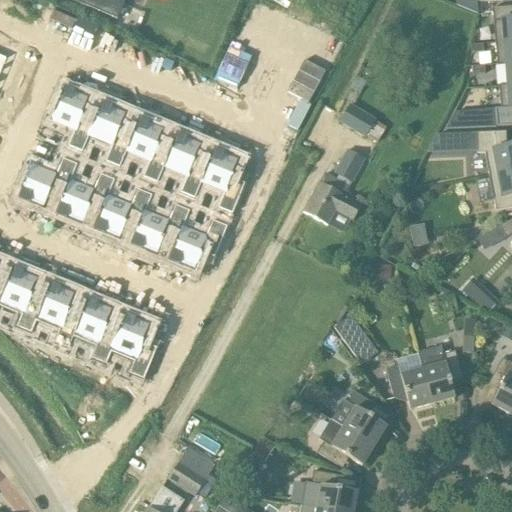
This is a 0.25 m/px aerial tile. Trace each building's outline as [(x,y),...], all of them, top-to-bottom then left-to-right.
[(71,0),(117,19),(124,0),(71,0)] [(511,7),(492,9),(493,21),(511,19),(511,7)] [(495,44),(511,42),(511,19),(493,21),(495,44)] [(506,65),(506,64),(511,63),(511,42),(495,44),(497,66),(506,65)] [(483,53),(482,45),(470,46),(471,54),(483,53)] [(484,74),(484,66),(472,67),(472,75),(484,74)] [(16,80),(12,89),(25,94),(28,85),(16,80)] [(511,85),(508,86),(508,85),(498,86),(500,109),(511,108),(511,85)] [(12,89),(9,97),(21,102),(25,94),(12,89)] [(63,89),(50,122),(72,131),(65,148),(81,155),(88,137),(98,113),(84,108),(87,99),(63,89)] [(366,136),(375,121),(376,120),(351,104),(340,123),(365,138),(366,136)] [(98,113),(88,137),(110,147),(103,164),(119,170),(126,153),(135,129),(122,123),(125,114),(101,105),(98,113)] [(511,126),(511,108),(500,109),(494,109),(496,127),(511,126)] [(464,129),(463,112),(454,113),(445,130),(464,129)] [(135,129),(126,153),(148,162),(141,179),(156,186),(164,168),(173,145),(159,139),(163,130),(139,120),(135,129)] [(375,121),(366,136),(378,143),(386,128),(375,121)] [(0,127),(0,137),(5,140),(9,132),(0,127)] [(477,154),(484,154),(484,152),(506,148),(506,132),(476,134),(477,154)] [(173,145),(164,168),(186,177),(179,195),(194,201),(201,184),(211,160),(197,154),(201,145),(177,135),(173,145)] [(511,147),(506,148),(484,152),(484,154),(489,176),(511,171),(511,147)] [(347,150),(337,169),(334,174),(352,183),(366,160),(347,150)] [(211,160),(201,184),(224,193),(217,210),(232,217),(249,176),(235,170),(239,161),(215,151),(211,160)] [(32,165),(18,198),(42,208),(46,199),(60,205),(70,181),(77,164),(61,157),(54,175),(32,165)] [(511,171),(489,176),(493,200),(511,195),(511,171)] [(60,205),(56,214),(80,224),(84,215),(98,220),(108,197),(115,179),(99,173),(92,190),(70,181),(60,205)] [(304,213),(328,226),(328,225),(343,233),(350,219),(353,221),(361,207),(343,197),(349,188),(325,175),(304,213)] [(471,212),(493,207),(487,178),(465,183),(471,212)] [(98,220),(94,229),(118,239),(122,230),(136,236),(145,212),(153,195),(137,189),(130,206),(108,197),(98,220)] [(511,195),(493,200),(496,211),(511,208),(511,195)] [(136,236),(132,245),(156,255),(160,246),(173,252),(183,228),(190,211),(175,204),(168,222),(145,212),(136,236)] [(511,219),(499,227),(505,238),(511,234),(511,219)] [(173,252),(170,261),(194,270),(197,261),(211,267),(228,226),(213,220),(206,237),(183,228),(173,252)] [(409,227),(413,248),(427,245),(423,225),(409,227)] [(0,301),(9,279),(9,278),(0,274),(0,266),(1,264),(0,263),(0,301)] [(9,279),(0,301),(0,307),(20,316),(16,328),(22,331),(31,334),(36,322),(47,294),(46,294),(34,289),(38,280),(12,269),(9,278),(9,279)] [(47,294),(36,322),(58,331),(53,343),(57,345),(69,350),(74,338),(85,310),(83,309),(72,304),(76,295),(50,284),(46,294),(47,294)] [(478,307),(481,310),(487,315),(488,313),(498,302),(489,294),(478,307)] [(85,310),(74,338),(95,347),(91,359),(106,365),(111,353),(111,354),(123,325),(121,325),(109,320),(113,310),(87,300),(83,309),(85,310)] [(123,325),(111,354),(133,362),(128,374),(144,381),(157,348),(156,348),(159,340),(147,335),(151,326),(125,315),(121,325),(123,325)] [(357,360),(373,348),(350,317),(334,329),(357,360)] [(499,336),(511,342),(511,328),(504,325),(499,336)] [(26,348),(31,334),(22,331),(17,344),(26,348)] [(473,354),(474,337),(463,336),(462,353),(473,354)] [(57,345),(54,353),(65,358),(69,350),(57,345)] [(445,363),(423,369),(432,403),(455,397),(449,377),(461,374),(455,350),(443,353),(445,363)] [(511,415),(511,414),(511,363),(502,358),(490,379),(501,385),(491,404),(511,415)] [(63,363),(53,359),(48,371),(56,380),(63,363)] [(432,403),(423,369),(401,375),(398,365),(386,368),(392,392),(404,389),(410,409),(432,403)] [(65,390),(71,375),(61,371),(58,380),(65,389),(65,390)] [(343,399),(331,419),(374,445),(386,425),(368,414),(375,403),(354,391),(347,402),(343,399)] [(132,405),(118,399),(113,410),(128,416),(132,405)] [(374,445),(331,419),(319,439),(323,441),(316,452),(337,465),(344,454),(362,465),(374,445)] [(168,480),(195,498),(215,466),(189,448),(168,480)] [(301,505),(342,511),(352,511),(356,491),(336,487),(338,475),(314,470),(312,483),(305,482),(301,505)] [(149,509),(147,511),(173,511),(158,502),(152,511),(149,509)]
